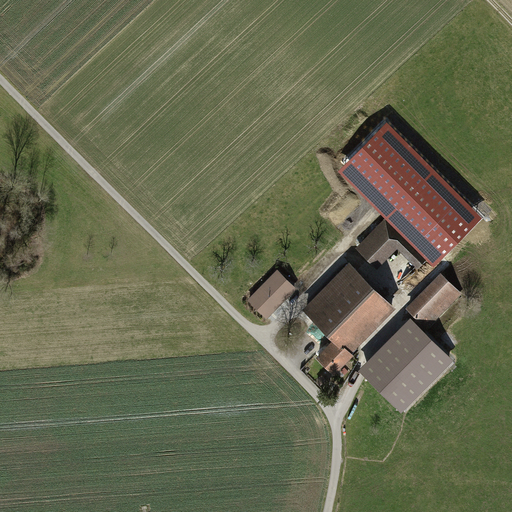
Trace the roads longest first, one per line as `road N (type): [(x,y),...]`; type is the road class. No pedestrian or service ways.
road 1 (track): [(327,511),(339,424),(325,401),(0,75)]
road 2 (track): [(263,340),(344,259),(354,259),(398,303),(400,313),(380,333),(339,424)]
